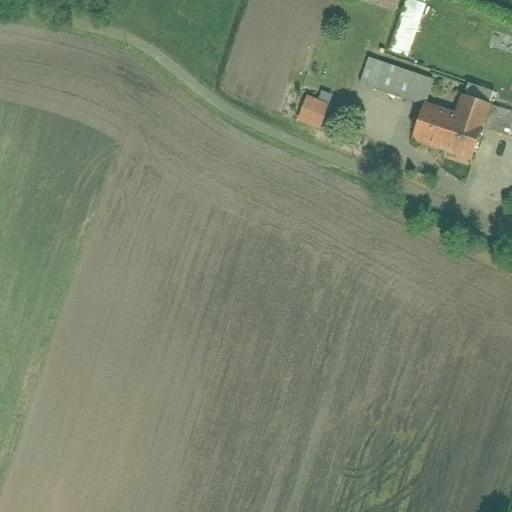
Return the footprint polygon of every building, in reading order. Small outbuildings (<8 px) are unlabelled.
[(359,0),(394,13),(398,0),(359,0)] [(406,4),(388,55),(407,62),(426,11),(406,4)] [(435,77),(375,56),(364,86),(424,108),(435,77)] [(454,97),(449,116),(419,107),(408,145),(469,163),(481,125),(479,125),(485,107),(454,97)] [(305,98),(296,123),(319,132),(329,107),(305,98)] [(511,112),(496,107),(488,133),(511,140),(511,112)]
